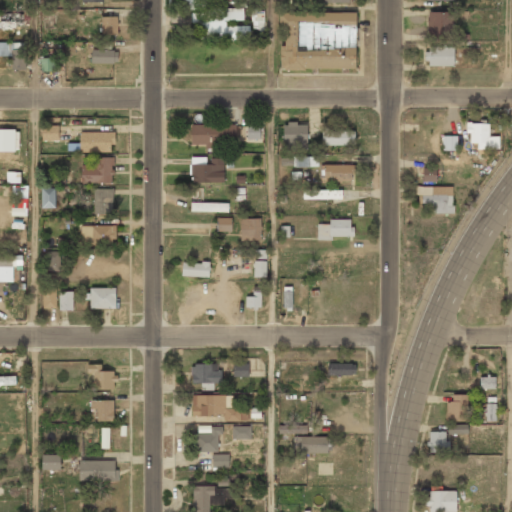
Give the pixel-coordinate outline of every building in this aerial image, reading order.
[(453,34),(453,11),(428,11),(428,34),(453,34)] [(192,12),(192,38),(264,39),(264,12),(192,12)] [(356,70),(356,13),(281,13),(280,70),(356,70)] [(117,16),(101,16),(101,34),(117,34),(117,16)] [(0,44),(0,55),(14,55),(14,69),(24,69),(24,44),(0,44)] [(424,65),(453,65),(453,47),(424,47),(424,65)] [(91,63),(117,63),(117,50),(91,50),(91,63)] [(54,58),(41,58),(41,71),(54,71),(54,58)] [(307,123),(283,123),(283,147),(307,147),(307,123)] [(488,123),(471,123),(471,150),(499,150),(499,137),(488,137),(488,123)] [(191,125),(191,147),(235,147),(235,125),(191,125)] [(58,140),(58,126),(42,126),(42,140),(58,140)] [(246,139),(259,139),(260,126),(247,126),(246,139)] [(0,151),(19,151),(18,129),(0,129),(0,151)] [(321,131),(321,144),(354,144),(354,131),(321,131)] [(79,152),(114,152),(114,132),(79,132),(79,147),(79,152)] [(455,137),(442,137),(442,150),(455,150),(455,137)] [(113,183),(113,157),(93,157),(93,165),(81,165),(81,183),(113,183)] [(190,183),(224,182),(223,157),(190,158),(190,183)] [(282,166),(307,166),(307,157),(282,157),(282,166)] [(351,181),(351,165),(323,165),(323,181),(351,181)] [(433,182),(435,171),(424,169),(422,181),(433,182)] [(452,187),(417,187),(417,205),(432,205),(432,214),(452,214),(452,187)] [(41,208),(54,208),(54,188),(41,188),(41,208)] [(92,214),(112,214),(112,189),(92,189),(92,214)] [(302,190),(302,200),(340,200),(340,190),(302,190)] [(188,203),(188,212),(228,212),(228,203),(188,203)] [(230,220),(218,219),(217,231),(230,232),(230,220)] [(260,219),(240,219),(240,241),(260,241),(260,219)] [(352,239),(352,221),(318,220),(317,238),(352,239)] [(114,226),(80,226),(80,244),(114,244),(114,226)] [(280,237),(289,237),(289,226),(280,226),(280,237)] [(46,271),(67,271),(68,258),(62,258),(63,238),(57,238),(56,248),(47,247),(46,271)] [(256,258),(266,259),(266,250),(256,249),(256,258)] [(0,281),(12,281),(12,268),(22,268),(22,255),(0,255),(0,281)] [(321,277),(352,277),(352,257),(321,257),(321,277)] [(264,262),(254,263),(254,277),(264,277),(264,262)] [(208,263),(182,263),(182,277),(208,277),(208,263)] [(292,287),(283,287),(282,307),(292,307),(292,287)] [(115,289),(90,289),(90,309),(115,309),(115,289)] [(43,309),(56,309),(56,290),(43,290),(43,309)] [(72,310),(72,293),(59,293),(59,310),(72,310)] [(245,294),(245,308),(261,307),(260,294),(245,294)] [(104,364),(89,364),(89,388),(115,388),(115,372),(104,372),(104,364)] [(221,383),(221,364),(192,364),(192,383),(221,383)] [(354,376),(354,364),(327,364),(327,376),(354,376)] [(233,377),(247,377),(247,365),(233,365),(233,377)] [(0,377),(0,387),(15,387),(15,377),(0,377)] [(480,377),(480,390),(494,390),(494,377),(480,377)] [(446,395),(446,422),(466,422),(466,395),(446,395)] [(192,418),(243,418),(243,408),(232,408),(232,396),(192,396),(192,418)] [(114,399),(91,399),(91,421),(114,421),(114,399)] [(495,403),(483,404),(484,422),(496,422),(495,403)] [(447,425),(448,434),(468,433),(468,424),(447,425)] [(278,433),(306,434),(306,425),(278,425),(278,433)] [(197,426),(197,452),(219,452),(219,426),(197,426)] [(250,438),(249,427),(234,428),(234,438),(250,438)] [(299,431),(299,454),(328,455),(329,438),(304,437),(304,431),(299,431)] [(447,432),(428,432),(428,452),(447,452),(447,432)] [(43,469),(59,469),(59,456),(43,456),(43,469)] [(213,467),(228,467),(228,456),(213,456),(213,467)] [(78,482),(115,482),(115,461),(78,461),(78,482)] [(192,487),(192,511),(210,511),(210,500),(231,500),(231,487),(192,487)] [(425,490),(425,511),(456,511),(456,490),(425,490)]
